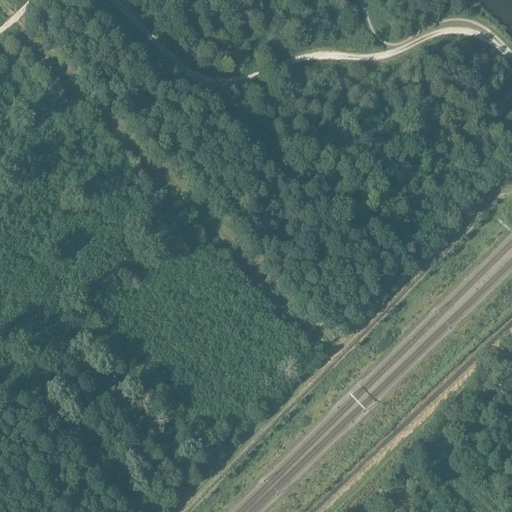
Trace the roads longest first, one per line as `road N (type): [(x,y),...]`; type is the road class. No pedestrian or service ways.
road 1 (track): [(178,511),(482,207),(511,189)]
road 2 (track): [(114,0),(185,70),(220,85),(306,57),(404,49),(447,29),(488,38),(511,63)]
road 3 (track): [(200,511),(511,196)]
road 4 (track): [(511,309),(297,511)]
road 5 (track): [(328,511),(511,342)]
